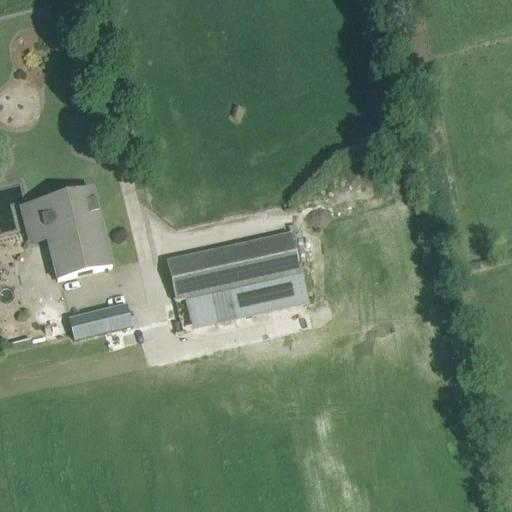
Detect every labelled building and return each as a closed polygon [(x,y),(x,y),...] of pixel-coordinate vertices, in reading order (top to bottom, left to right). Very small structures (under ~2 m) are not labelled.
[(39,204),(58,283),(112,270),(93,191),(39,204)] [(324,265),(390,247),(379,205),(312,223),(324,265)] [(292,235),(167,263),(176,300),(177,303),(185,301),(211,296),(217,327),(238,322),(238,319),(255,315),(249,287),(301,276),(292,235)] [(511,285),(487,291),(511,398),(511,285)] [(155,371),(182,511),(479,511),(438,305),(395,314),(395,316),(310,333),(310,335),(270,343),(271,344),(230,352),(231,354),(191,362),(192,364),(155,371)] [(126,307),(70,321),(75,343),(132,329),(126,307)] [(185,312),(186,332),(196,331),(195,311),(185,312)] [(178,511),(153,374),(117,381),(141,511),(178,511)] [(27,404),(0,409),(0,442),(14,511),(135,511),(109,384),(71,392),(71,394),(27,403),(27,404)]
